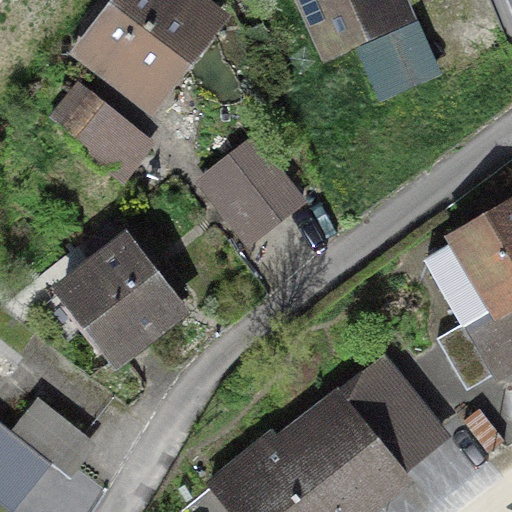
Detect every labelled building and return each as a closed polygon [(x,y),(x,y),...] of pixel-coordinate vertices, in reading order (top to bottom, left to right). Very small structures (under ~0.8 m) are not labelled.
[(125,0),(84,53),(148,103),(209,22),(180,0),(125,0)] [(302,0),(325,51),(395,21),(385,0),(302,0)] [(260,159),(220,191),(255,236),(296,204),(260,159)] [(424,262),(461,327),(511,296),(511,211),(484,227),(476,213),(456,225),(464,239),(424,262)] [(111,361),(176,311),(124,245),(60,295),(111,361)] [(511,296),(461,327),(436,342),(465,391),(511,364),(511,296)] [(341,511),(437,436),(379,363),(277,443),(272,437),(216,482),(239,511),(341,511)] [(59,467),(77,443),(30,406),(12,430),(59,467)] [(0,500),(15,511),(65,511),(85,487),(59,467),(12,430),(0,421),(0,500)]
